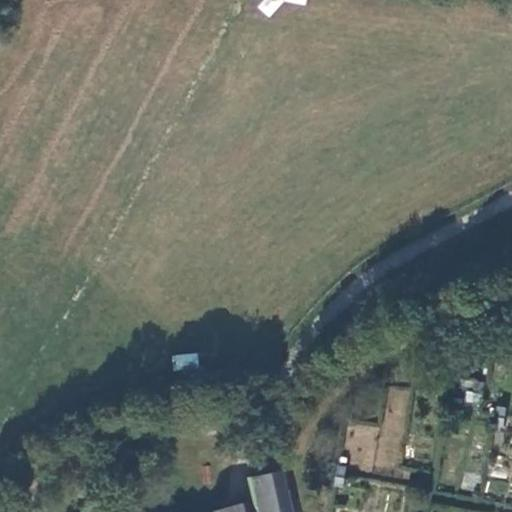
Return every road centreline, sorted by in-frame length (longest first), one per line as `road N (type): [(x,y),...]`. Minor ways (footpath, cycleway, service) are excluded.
road 1 (track): [(511,199),(396,256),(305,339),(275,400),(265,449),(290,477)]
road 2 (track): [(268,434),(167,427),(102,437),(41,479),(20,511)]
